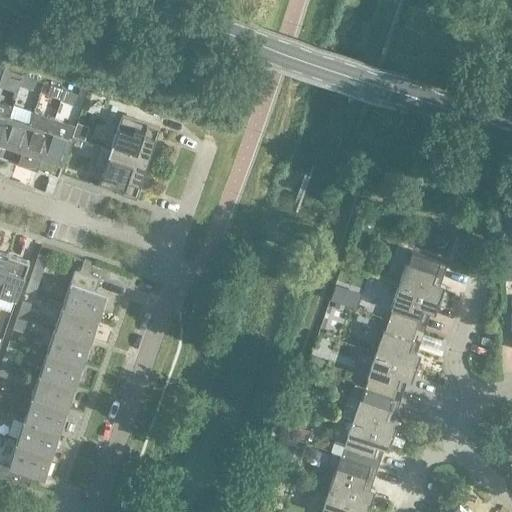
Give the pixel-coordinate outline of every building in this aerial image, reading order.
[(0,75),(0,84),(17,91),(19,84),(22,75),(8,70),(3,68),(0,75)] [(36,80),(22,75),(19,84),(33,89),(36,80)] [(63,89),(49,84),(46,94),(60,98),(63,89)] [(77,94),(63,89),(60,98),(74,103),(77,94)] [(0,102),(0,141),(9,116),(12,106),(0,102)] [(53,118),(33,111),(29,123),(16,160),(37,167),(53,118)] [(122,114),(110,149),(147,161),(159,127),(122,114)] [(29,123),(9,116),(0,141),(0,154),(16,160),(29,123)] [(75,126),(53,118),(37,167),(58,174),(71,135),(75,126)] [(147,161),(110,149),(98,183),(135,196),(147,161)] [(511,242),(502,243),(503,280),(511,279),(511,242)] [(447,262),(409,249),(409,250),(411,251),(407,261),(406,261),(397,284),(439,298),(444,284),(432,280),(435,272),(438,273),(438,272),(436,271),(439,261),(446,263),(447,262)] [(29,260),(7,253),(0,274),(0,292),(16,298),(29,260)] [(74,269),(62,304),(99,316),(107,293),(97,289),(100,278),(74,269)] [(39,280),(29,277),(24,291),(34,294),(39,280)] [(439,298),(397,284),(389,308),(391,308),(388,319),(416,328),(419,318),(422,319),(423,317),(420,316),(423,308),(434,312),(439,298)] [(31,302),(22,299),(17,313),(26,317),(31,302)] [(99,316),(62,304),(54,326),(91,339),(99,316)] [(26,317),(17,313),(12,327),(21,331),(26,317)] [(416,328),(388,319),(384,329),(382,329),(374,352),(416,366),(421,352),(409,348),(412,341),(414,341),(415,340),(412,339),(416,328)] [(91,339),(54,326),(47,349),(83,361),(91,339)] [(83,361),(47,349),(39,372),(75,384),(83,361)] [(416,366),(374,352),(366,376),(368,376),(365,386),(364,387),(393,396),(396,386),(399,387),(399,385),(397,384),(399,377),(411,381),(416,366)] [(13,356),(3,353),(1,359),(11,362),(13,356)] [(310,356),(306,367),(319,371),(323,360),(310,356)] [(11,362),(1,359),(0,362),(0,374),(6,377),(11,362)] [(75,384),(39,372),(31,394),(68,407),(75,384)] [(365,386),(354,383),(342,417),(351,420),(393,435),(397,420),(386,416),(388,409),(391,410),(391,409),(392,408),(389,407),(393,396),(364,387),(365,386)] [(68,407),(31,394),(23,417),(60,430),(68,407)] [(60,430),(23,417),(16,440),(52,452),(60,430)] [(393,435),(351,420),(343,444),(345,444),(341,455),(376,467),(380,456),(376,454),(376,453),(373,452),(376,445),(388,449),(393,435)] [(290,425),(287,434),(297,437),(301,428),(290,425)] [(52,452),(16,440),(8,463),(3,462),(0,463),(0,475),(28,485),(33,472),(44,476),(52,452)] [(335,466),(328,488),(369,503),(374,488),(362,484),(365,477),(368,478),(368,477),(373,478),(376,467),(341,455),(331,451),(327,463),(335,466)] [(279,459),(275,470),(289,475),(293,464),(279,459)] [(366,511),(369,503),(328,488),(320,511),(319,511),(366,511)]
